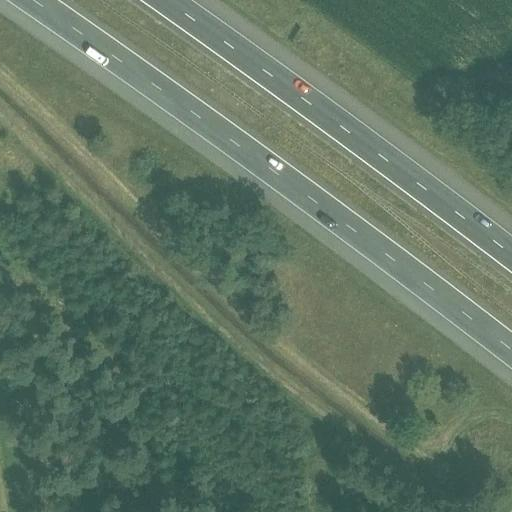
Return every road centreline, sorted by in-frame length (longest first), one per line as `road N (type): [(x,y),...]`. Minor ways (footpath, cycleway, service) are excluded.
road 1 (motorway): [(29,0),(511,354)]
road 2 (motorway): [(511,257),(160,0)]
